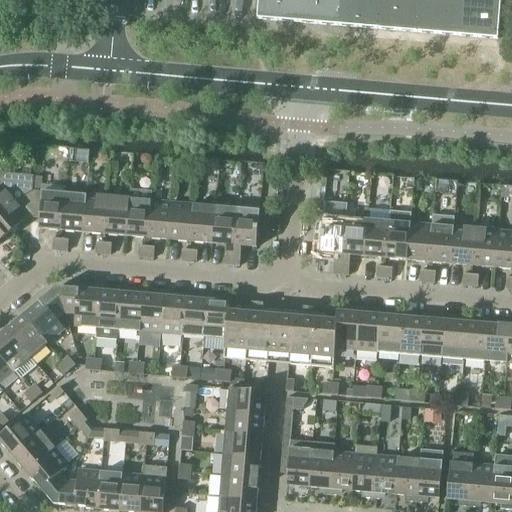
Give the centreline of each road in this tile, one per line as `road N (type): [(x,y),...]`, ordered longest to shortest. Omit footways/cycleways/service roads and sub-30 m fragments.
road 1 (residential): [(0,306),(52,263),(286,280)]
road 2 (residential): [(286,280),(511,305)]
road 3 (tertiary): [(303,88),(511,106)]
road 4 (tertiary): [(106,71),(303,88)]
road 5 (residential): [(286,280),(303,88)]
